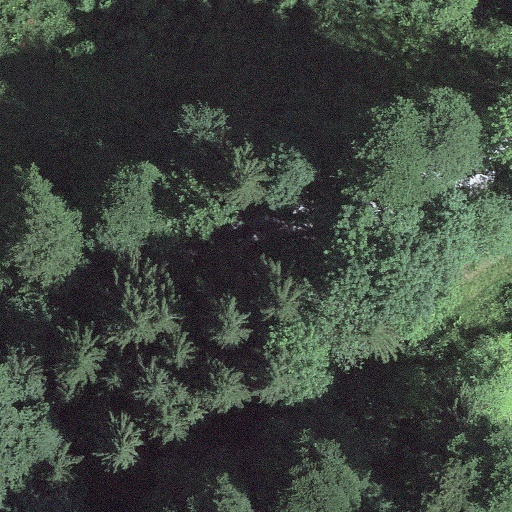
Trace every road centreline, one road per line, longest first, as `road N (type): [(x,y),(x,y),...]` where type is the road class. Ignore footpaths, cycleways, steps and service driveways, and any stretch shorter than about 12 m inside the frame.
road 1 (track): [(0,500),(424,319),(511,260)]
road 2 (track): [(511,153),(404,187),(0,282)]
